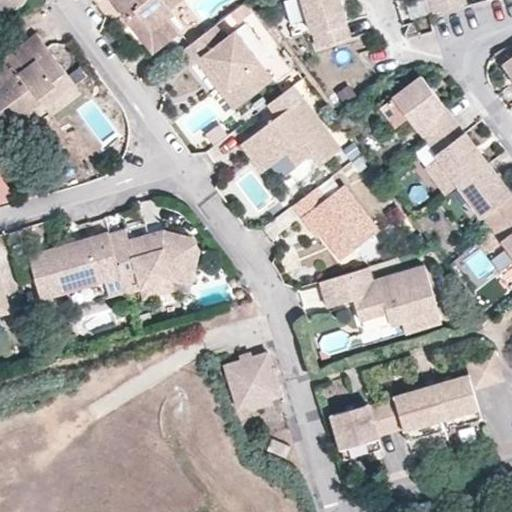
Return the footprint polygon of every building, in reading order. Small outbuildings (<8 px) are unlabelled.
[(27,0),(0,0),(0,11),(28,2),(27,0)] [(112,0),(127,20),(138,13),(151,31),(177,12),(172,5),(178,0),(112,0)] [(307,17),(301,0),(285,0),(292,22),(307,17)] [(340,0),(301,0),(307,17),(311,31),(312,30),(318,47),(349,38),(344,21),(347,20),(340,0)] [(431,0),(434,11),(464,3),(463,0),(431,0)] [(218,24),(182,50),(194,67),(201,62),(206,57),(228,87),(223,91),(237,110),(275,82),(239,33),(230,40),(218,24)] [(41,102),(45,107),(77,84),(37,30),(11,49),(9,45),(0,51),(0,112),(9,125),(41,102)] [(511,57),(503,64),(511,75),(511,57)] [(420,75),(392,95),(413,125),(415,124),(425,138),(451,119),(441,105),(442,104),(420,75)] [(84,94),(77,84),(45,107),(53,118),(84,94)] [(279,117),(242,145),(256,163),(271,166),(293,150),(304,163),(315,154),(324,165),(342,150),(304,99),(295,87),(270,105),(279,117)] [(451,119),(425,138),(434,149),(433,150),(457,183),(485,162),(461,130),(460,132),(451,119)] [(485,162),(457,183),(479,214),(481,212),(492,226),(511,210),(511,201),(506,194),(508,192),(485,162)] [(0,203),(13,194),(0,175),(0,203)] [(318,186),(293,205),(304,220),(308,218),(341,261),(374,236),(343,196),(332,204),(318,186)] [(511,210),(492,226),(500,236),(498,238),(511,256),(511,210)] [(139,275),(142,287),(175,279),(192,283),(200,247),(193,236),(165,229),(163,235),(151,238),(150,233),(130,237),(127,227),(110,231),(123,280),(139,275)] [(109,230),(30,252),(42,297),(104,280),(108,295),(126,290),(123,280),(110,231),(109,230)] [(372,267),(324,280),(332,305),(358,298),(364,320),(389,312),(393,323),(404,321),(407,331),(442,321),(427,267),(376,281),(372,267)] [(0,313),(9,311),(0,279),(0,313)] [(431,384),(445,428),(482,417),(474,388),(506,379),(497,348),(465,357),(469,373),(431,384)] [(268,352),(225,364),(237,407),(280,394),(268,352)] [(383,401),(391,430),(404,427),(408,439),(444,428),(431,384),(396,394),(397,397),(383,401)] [(333,413),(346,457),(382,447),(379,434),(391,430),(383,401),(370,405),(369,402),(333,413)] [(291,446),(271,438),(266,449),(286,457),(291,446)]
